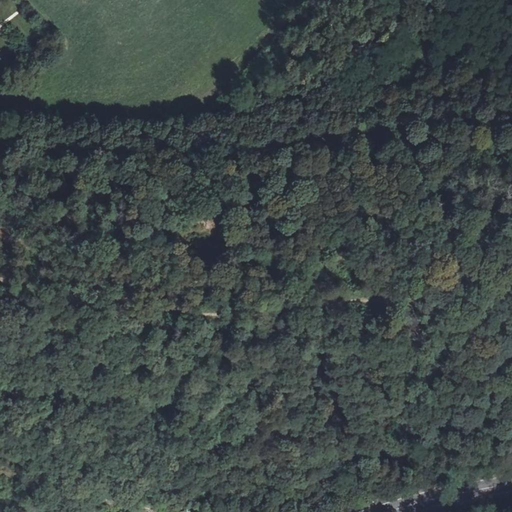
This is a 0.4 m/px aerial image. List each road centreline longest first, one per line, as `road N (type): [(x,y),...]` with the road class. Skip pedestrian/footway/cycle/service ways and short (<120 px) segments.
road 1 (track): [(131,150),(511,110)]
road 2 (unclassified): [(0,142),(131,150)]
road 3 (secondary): [(387,511),(511,484)]
